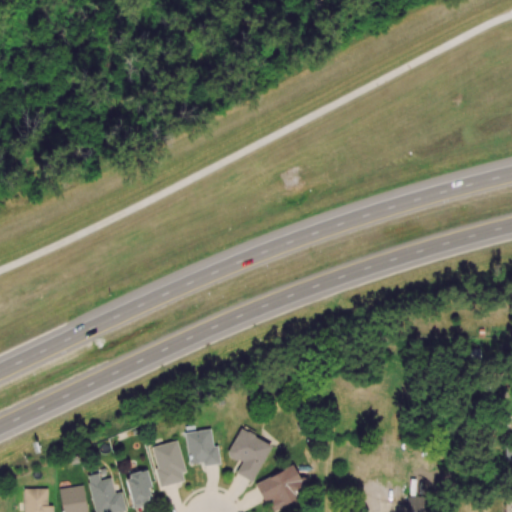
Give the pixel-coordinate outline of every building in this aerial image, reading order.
[(219,464),(217,445),(212,446),(210,429),(184,433),(188,464),(202,463),(202,466),(219,464)] [(235,473),(252,482),(271,445),(239,429),(226,455),(241,462),(235,473)] [(176,441),(150,447),(160,487),(186,481),(176,441)] [(306,494),(292,465),(254,483),(263,501),(266,500),(272,511),(306,494)] [(133,508),(154,502),(145,470),(124,476),(133,508)] [(120,511),(125,511),(121,492),(114,493),(111,477),(99,480),(98,473),(87,475),(93,511),(120,511)] [(59,488),(61,511),(86,511),(83,485),(59,488)] [(47,488),(23,489),(23,511),(52,511),(52,506),(47,506),(47,488)] [(406,511),(425,511),(426,497),(406,496),(406,511)]
